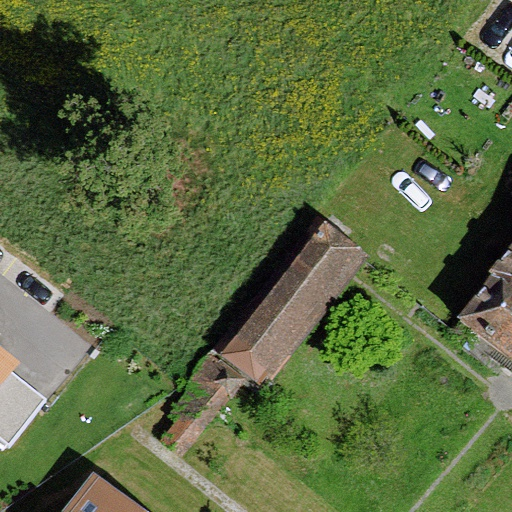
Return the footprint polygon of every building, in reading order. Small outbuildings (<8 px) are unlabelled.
[(355,256),(308,218),(189,366),(237,404),(355,256)] [(511,245),(460,306),(511,350),(511,245)] [(0,346),(0,387),(10,375),(20,362),(0,346)] [(45,402),(10,375),(0,387),(0,435),(12,444),(45,402)] [(135,511),(96,481),(71,511),(135,511)]
